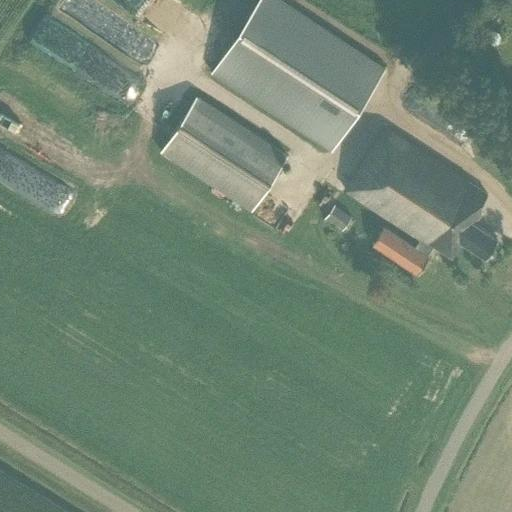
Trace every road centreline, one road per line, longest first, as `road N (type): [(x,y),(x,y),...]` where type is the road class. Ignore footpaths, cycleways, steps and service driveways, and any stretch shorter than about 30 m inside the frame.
road 1 (unclassified): [(428,511),(511,345)]
road 2 (unclassified): [(116,511),(0,439)]
